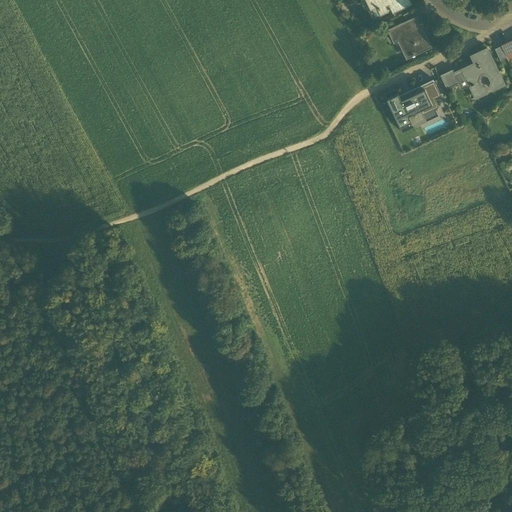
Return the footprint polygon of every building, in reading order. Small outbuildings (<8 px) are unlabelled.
[(377,8),(381,16),(392,11),(393,14),(411,5),(408,0),(365,0),(371,11),(372,10),(377,8)] [(377,8),(372,10),(375,18),(381,16),(377,8)] [(406,22),(409,26),(419,22),(422,20),(416,9),(403,15),(406,22)] [(400,40),(408,58),(431,47),(419,22),(409,26),(406,22),(388,30),(394,43),(400,40)] [(495,49),(501,62),(507,59),(508,61),(511,58),(511,40),(501,46),(495,49)] [(470,87),(475,98),(487,93),(485,88),(482,87),(479,81),(481,75),(483,74),(488,76),(491,82),(490,85),(493,90),(504,85),(487,49),(471,56),(474,63),(475,65),(472,67),(471,65),(461,70),(465,79),(466,78),(470,87)] [(440,75),(447,89),(459,83),(454,72),(453,69),(440,75)] [(461,70),(454,72),(459,83),(447,89),(461,89),(470,87),(466,78),(465,79),(461,70)] [(399,95),(401,100),(407,97),(417,92),(416,90),(434,81),(433,79),(399,95)] [(398,93),(386,99),(402,132),(414,127),(411,120),(434,109),(438,107),(434,98),(441,95),(434,81),(416,90),(417,92),(407,97),(408,99),(402,102),(401,100),(399,95),(398,93)] [(414,127),(438,115),(434,109),(411,120),(414,127)]
